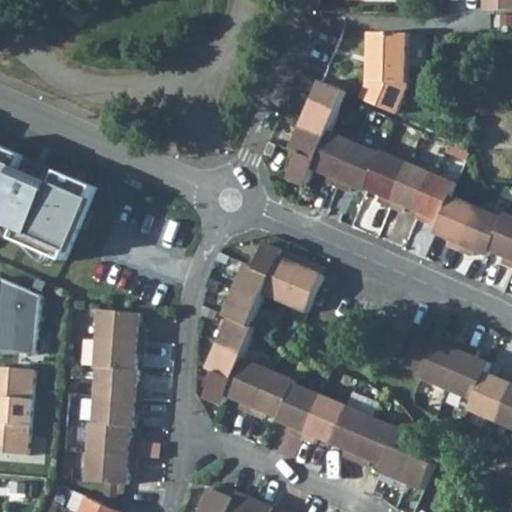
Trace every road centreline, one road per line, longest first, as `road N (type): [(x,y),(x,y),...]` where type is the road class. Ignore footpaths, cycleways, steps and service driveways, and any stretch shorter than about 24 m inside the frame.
road 1 (residential): [(231,200),(511,325)]
road 2 (residential): [(185,445),(191,293),(231,200)]
road 3 (residential): [(0,100),(231,200)]
road 4 (residential): [(231,200),(307,0)]
road 5 (residential): [(376,511),(228,448),(185,445)]
